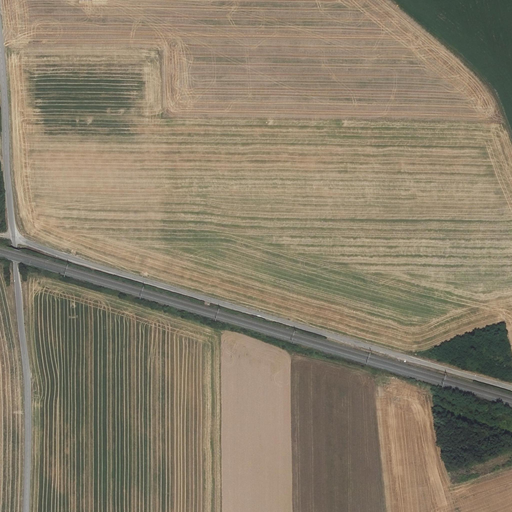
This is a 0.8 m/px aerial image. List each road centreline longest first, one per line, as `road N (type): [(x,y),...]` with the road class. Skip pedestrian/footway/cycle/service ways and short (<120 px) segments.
road 1 (unclassified): [(511,387),(12,237)]
road 2 (unclassified): [(26,511),(28,429),(12,237)]
road 3 (unclassified): [(12,237),(0,41)]
